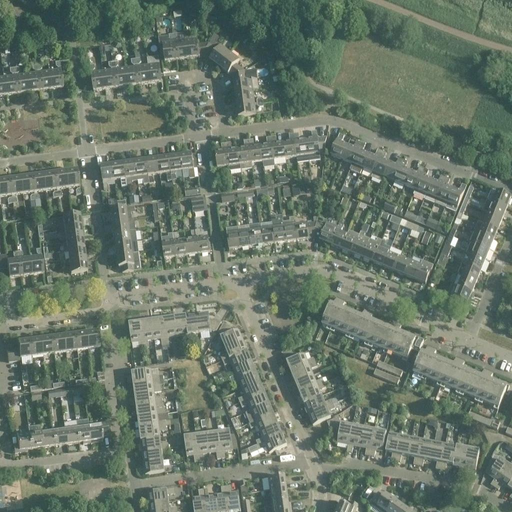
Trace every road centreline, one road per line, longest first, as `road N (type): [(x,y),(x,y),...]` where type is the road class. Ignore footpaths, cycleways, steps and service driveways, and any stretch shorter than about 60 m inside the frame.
road 1 (residential): [(511,190),(326,118),(225,132)]
road 2 (residential): [(471,340),(321,269),(239,281)]
road 3 (residential): [(311,459),(239,281)]
road 4 (residential): [(133,483),(311,459)]
road 5 (residential): [(117,451),(107,378),(118,376),(106,304)]
road 6 (residential): [(222,284),(201,136)]
road 7 (residential): [(192,137),(184,77),(200,74),(218,86),(225,132)]
road 8 (residential): [(105,294),(85,153)]
road 9 (residential): [(439,480),(352,463),(316,469)]
road 10 (residential): [(85,153),(68,31)]
